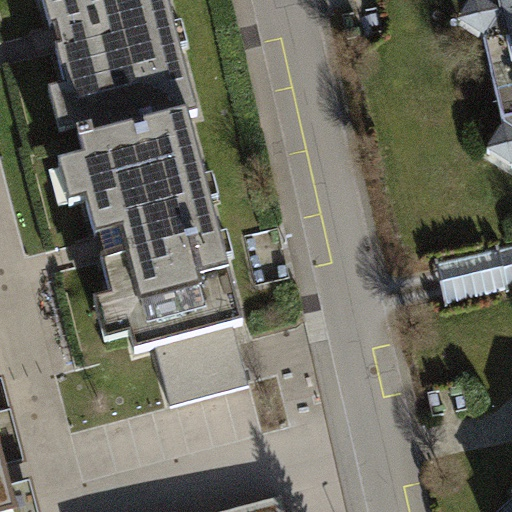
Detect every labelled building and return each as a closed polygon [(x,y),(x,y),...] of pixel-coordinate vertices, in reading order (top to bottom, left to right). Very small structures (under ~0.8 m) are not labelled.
[(179,0),(66,0),(57,2),(67,38),(72,37),(78,60),(72,61),(81,97),(92,94),(103,137),(95,139),(97,151),(204,125),(212,122),(179,0)] [(511,0),(500,0),(508,38),(488,41),(504,111),(511,110),(511,0)] [(204,125),(97,151),(112,211),(104,213),(114,253),(120,252),(126,276),(121,277),(128,307),(140,304),(154,361),(162,359),(242,339),(257,336),(204,125)] [(50,511),(0,314),(0,511),(50,511)] [(162,359),(175,411),(254,391),(242,339),(162,359)]
